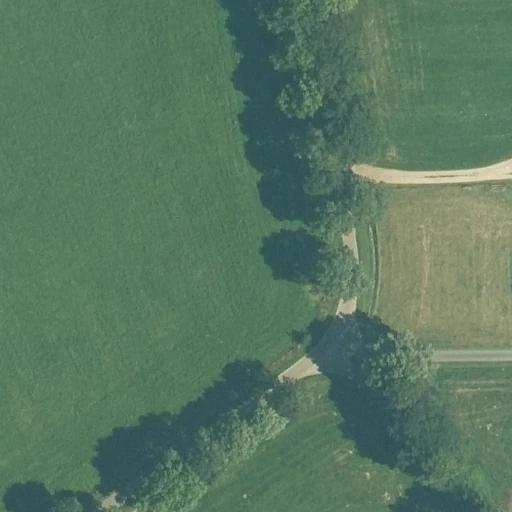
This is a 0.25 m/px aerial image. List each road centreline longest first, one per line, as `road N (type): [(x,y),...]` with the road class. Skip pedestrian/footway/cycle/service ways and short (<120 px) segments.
road 1 (unclassified): [(100,511),(311,361),(342,326),(351,253),(312,0)]
road 2 (track): [(329,346),(394,395),(451,511)]
